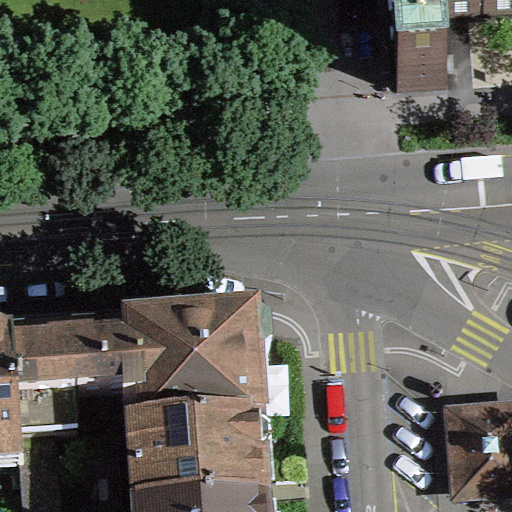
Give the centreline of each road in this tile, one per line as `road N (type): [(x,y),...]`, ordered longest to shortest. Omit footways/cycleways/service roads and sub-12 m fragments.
road 1 (secondary): [(0,236),(342,212)]
road 2 (residential): [(342,212),(366,511)]
road 3 (unclassified): [(342,212),(425,307),(511,356)]
road 4 (residential): [(342,212),(328,0)]
road 5 (secondary): [(342,212),(511,202)]
